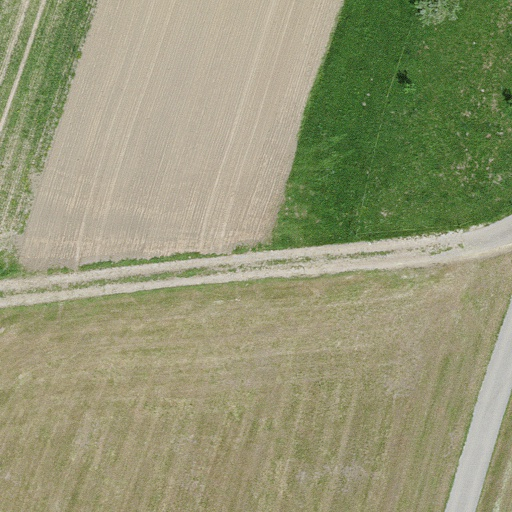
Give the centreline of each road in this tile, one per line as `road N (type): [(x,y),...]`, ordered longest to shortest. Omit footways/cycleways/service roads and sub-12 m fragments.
road 1 (track): [(0,294),(454,245),(511,228)]
road 2 (track): [(511,374),(470,511)]
